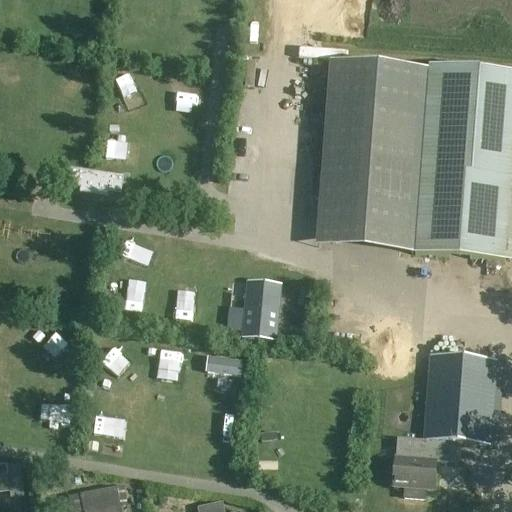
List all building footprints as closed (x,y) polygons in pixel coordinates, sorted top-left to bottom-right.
[(31,95),(51,96),(52,71),(32,71),(31,95)] [(506,263),(511,186),(511,79),(430,73),(416,256),(506,263)] [(71,173),(67,192),(124,201),(126,183),(71,173)] [(276,344),(281,288),(246,285),(241,341),(276,344)] [(409,337),(408,351),(425,351),(426,338),(409,337)] [(496,363),(431,358),(424,443),(457,445),(489,448),(493,407),(500,407),(502,373),(495,372),(496,363)] [(167,359),(164,373),(200,381),(204,367),(167,359)] [(455,466),(457,445),(424,443),(397,440),(393,490),(405,491),(404,501),(425,502),(426,492),(434,493),(436,465),(455,466)] [(303,466),(308,445),(297,442),(292,464),(303,466)] [(20,466),(0,469),(0,504),(0,503),(0,496),(23,493),(20,466)] [(120,511),(120,509),(128,507),(124,488),(69,498),(71,511),(120,511)] [(160,511),(184,511),(182,501),(159,507),(160,511)]
